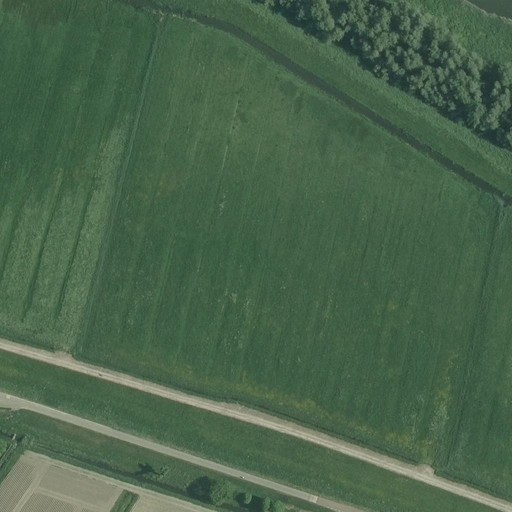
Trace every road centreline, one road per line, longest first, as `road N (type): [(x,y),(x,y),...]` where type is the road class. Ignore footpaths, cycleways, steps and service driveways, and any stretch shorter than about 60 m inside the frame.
road 1 (track): [(0,345),(306,439),(506,511)]
road 2 (unclassified): [(328,502),(0,394)]
